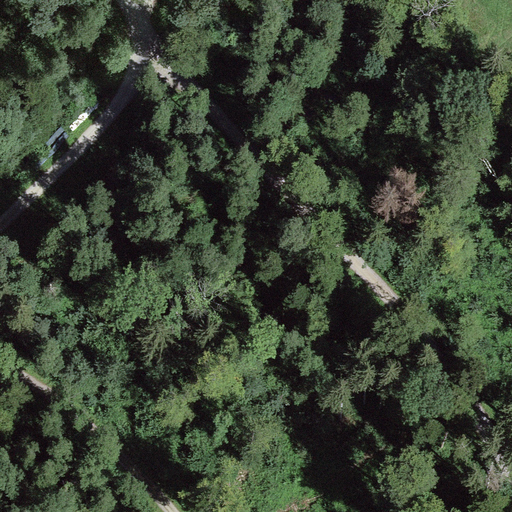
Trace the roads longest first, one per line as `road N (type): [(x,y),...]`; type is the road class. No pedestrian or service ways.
road 1 (track): [(131,0),(163,55),(426,329),(511,466)]
road 2 (track): [(163,55),(0,226)]
road 3 (track): [(0,368),(62,399),(168,511)]
